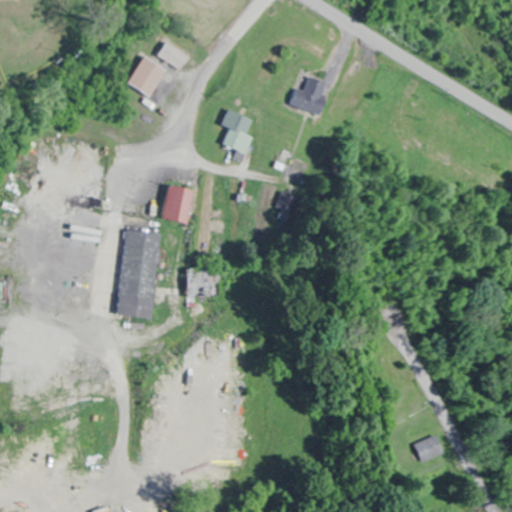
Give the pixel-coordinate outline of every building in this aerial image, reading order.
[(178,69),(187,57),(166,42),(157,55),(178,69)] [(166,69),(142,55),(126,81),(150,96),(166,69)] [(326,86),(313,74),(290,97),(311,118),(326,104),(317,95),(326,86)] [(245,153),(252,137),(246,134),(252,119),(227,109),(221,124),(229,128),(222,144),(245,153)] [(164,187),(164,220),(191,220),(191,187),(164,187)] [(296,196),(282,191),(276,207),(290,212),(296,196)] [(118,316),(153,318),(158,233),(124,230),(118,316)] [(187,268),(187,298),(219,298),(219,268),(187,268)] [(442,453),(434,435),(413,444),(420,462),(442,453)]
